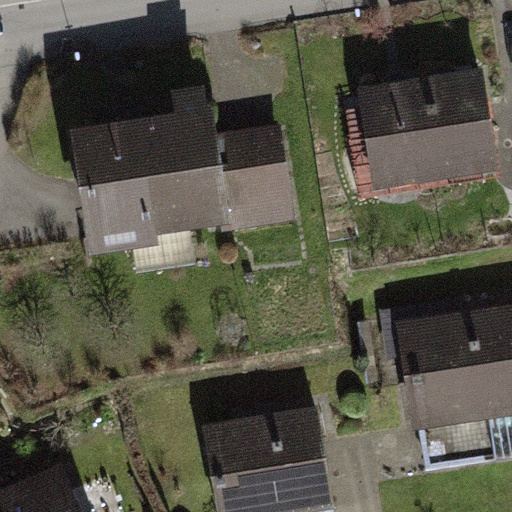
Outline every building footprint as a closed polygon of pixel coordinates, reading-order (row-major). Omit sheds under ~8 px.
[(487,86),(362,103),(376,206),(500,189),(487,86)] [(181,134),(80,146),(94,269),(305,245),(293,136),(226,144),(221,96),(177,101),(181,134)] [(511,317),(398,333),(414,442),(511,428),(511,317)] [(334,511),(320,416),(208,433),(219,511),(334,511)] [(83,511),(64,469),(0,497),(0,511),(83,511)]
